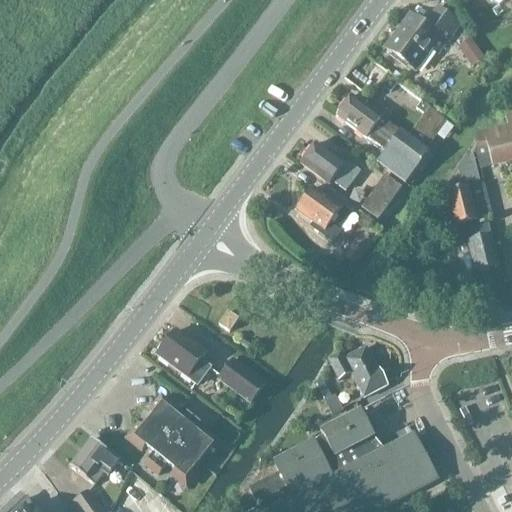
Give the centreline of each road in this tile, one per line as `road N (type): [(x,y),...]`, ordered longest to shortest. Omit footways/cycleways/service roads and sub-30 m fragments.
road 1 (tertiary): [(0,480),(207,234)]
road 2 (tertiary): [(207,234),(381,0)]
road 3 (unclassified): [(178,206),(0,386)]
road 4 (unclassified): [(178,206),(164,185),(167,153),(284,0)]
road 5 (tertiary): [(424,344),(289,286),(207,234)]
road 6 (unclassified): [(479,511),(418,390),(424,344)]
